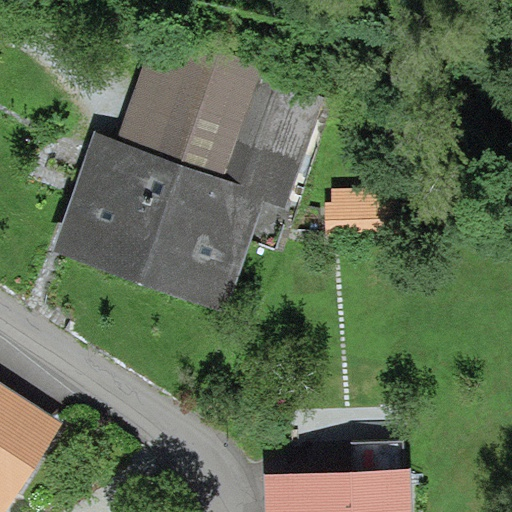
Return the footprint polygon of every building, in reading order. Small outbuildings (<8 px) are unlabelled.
[(282,193),(295,155),(257,141),(244,179),(282,193)] [(209,282),(239,197),(112,151),(82,236),(209,282)] [(327,207),(328,231),(393,229),(392,205),(327,207)] [(0,492),(47,419),(0,388),(0,492)] [(391,511),(391,485),(287,488),(288,511),(275,511),(274,511),(391,511)]
